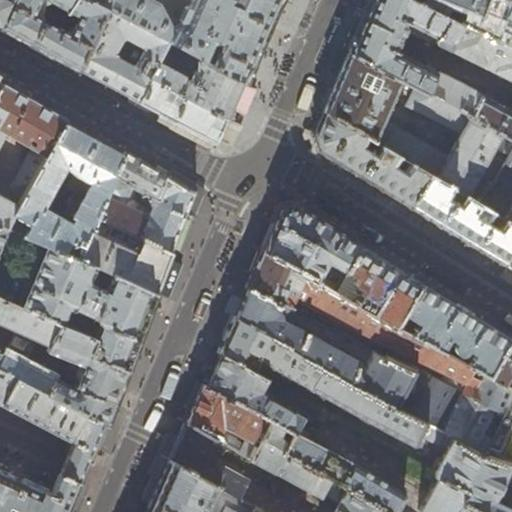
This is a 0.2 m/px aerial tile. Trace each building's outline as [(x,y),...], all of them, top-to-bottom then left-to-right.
[(92,0),(0,0),(0,27),(79,70),(107,8),(92,0)] [(92,0),(107,8),(166,39),(243,80),(263,36),(278,0),(92,0)] [(511,49),(416,0),(369,0),(366,9),(362,18),(360,23),(353,37),(347,52),(511,140),(511,49)] [(511,0),(416,0),(511,49),(511,0)] [(137,101),(148,79),(146,79),(166,39),(107,8),(79,70),(119,91),(137,101)] [(243,80),(166,39),(146,79),(148,79),(227,117),(228,115),(243,80)] [(511,140),(347,52),(335,81),(323,110),(401,158),(408,163),(427,174),(479,206),(511,148),(511,140)] [(227,117),(148,79),(137,101),(147,106),(185,126),(216,142),(222,129),(227,117)] [(0,83),(0,223),(5,226),(18,204),(0,193),(0,141),(5,133),(30,147),(8,187),(22,195),(64,122),(65,119),(33,101),(0,83)] [(399,162),(401,158),(323,110),(316,125),(313,134),(317,149),(353,171),(408,206),(427,174),(408,163),(403,171),(391,164),(394,159),(399,162)] [(64,122),(22,195),(18,204),(5,226),(7,227),(49,245),(78,257),(96,216),(123,153),(122,153),(107,146),(90,136),(64,122)] [(511,148),(479,206),(489,212),(502,220),(511,226),(511,148)] [(154,169),(124,152),(123,153),(96,216),(111,224),(143,239),(172,252),(182,225),(195,191),(154,169)] [(489,212),(479,206),(427,174),(408,206),(446,229),(505,266),(511,254),(511,226),(502,220),(496,230),(484,222),(489,212)] [(272,230),(263,250),(313,279),(326,259),(333,263),(328,271),(340,278),(359,245),(327,225),(295,205),(280,210),(272,230)] [(111,224),(96,216),(78,257),(97,264),(99,265),(113,272),(156,293),(169,258),(172,252),(143,239),(138,249),(134,248),(130,249),(112,240),(114,237),(107,233),(111,224)] [(5,226),(0,223),(0,296),(61,324),(67,310),(79,309),(96,317),(100,326),(95,339),(97,340),(89,357),(127,369),(140,334),(156,293),(113,272),(106,289),(89,282),(97,264),(78,257),(49,245),(31,285),(0,270),(0,242),(7,227),(5,226)] [(390,265),(359,245),(340,278),(337,283),(333,290),(341,295),(348,284),(351,282),(357,286),(355,290),(360,293),(354,302),(403,330),(410,317),(403,312),(420,283),(390,265)] [(320,283),(313,279),(263,250),(260,249),(253,268),(245,286),(251,288),(289,308),(294,296),(463,380),(471,365),(461,360),(440,349),(403,330),(354,302),(341,295),(333,290),(320,283)] [(324,276),(320,283),(333,290),(337,283),(324,276)] [(461,308),(420,283),(403,312),(410,317),(403,330),(440,349),(445,341),(453,344),(452,347),(452,350),(455,354),(457,355),(460,355),(463,354),(465,352),(464,356),(461,360),(471,365),(486,373),(509,338),(461,308)] [(297,312),(289,308),(251,288),(245,286),(238,301),(232,315),(240,319),(321,367),(485,453),(486,452),(503,411),(458,390),(440,380),(386,353),(384,355),(372,349),(363,368),(356,364),(357,360),(313,335),(290,325),(297,312)] [(0,322),(48,344),(46,349),(84,366),(74,387),(3,354),(3,352),(0,350),(0,369),(14,376),(102,420),(107,423),(117,396),(127,369),(89,357),(97,340),(95,339),(61,324),(0,296),(0,322)] [(485,453),(321,367),(240,319),(232,315),(227,328),(216,351),(220,353),(252,371),(258,358),(413,443),(419,434),(446,448),(433,471),(469,491),(463,502),(483,511),(511,511),(511,461),(509,460),(509,461),(486,452),(485,453)] [(511,340),(509,338),(486,373),(471,365),(463,380),(462,383),(458,390),(503,411),(486,452),(509,461),(509,460),(511,461),(511,340)] [(265,378),(252,371),(220,353),(219,354),(213,368),(206,386),(266,419),(291,433),(282,451),(348,487),(390,511),(395,511),(404,497),(403,492),(294,432),(302,418),(258,393),(265,378)] [(0,403),(14,376),(0,369),(0,403)] [(444,374),(440,380),(458,390),(462,383),(444,374)] [(102,420),(14,376),(0,403),(29,419),(72,441),(63,465),(59,473),(77,480),(81,472),(85,462),(95,437),(102,420)] [(249,456),(266,419),(206,386),(202,384),(194,402),(185,421),(222,442),(232,447),(236,438),(226,433),(221,427),(221,426),(245,437),(239,451),(249,456)] [(215,456),(222,442),(185,421),(179,435),(168,459),(263,511),(390,511),(348,487),(282,451),(291,433),(266,419),(249,456),(249,458),(272,470),(272,469),(319,496),(322,492),(339,502),(333,511),(303,511),(236,473),(239,468),(215,456)] [(91,464),(108,425),(106,424),(107,423),(102,420),(95,437),(85,462),(91,464)] [(483,511),(463,502),(469,491),(433,471),(405,455),(398,469),(420,481),(423,476),(433,482),(418,511),(420,511),(483,511)] [(263,511),(168,459),(146,508),(143,511),(263,511)] [(0,469),(0,511),(2,511),(64,511),(65,511),(77,480),(59,473),(51,493),(35,486),(0,469)]
